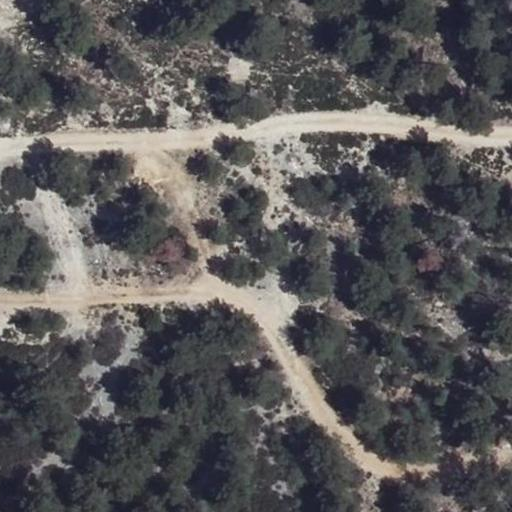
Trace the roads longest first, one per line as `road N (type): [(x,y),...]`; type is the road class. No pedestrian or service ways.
road 1 (track): [(0,286),(197,280),(255,321),(309,412),(380,459),(463,464),(511,439)]
road 2 (track): [(511,140),(305,133),(0,149)]
road 3 (track): [(177,137),(217,294)]
